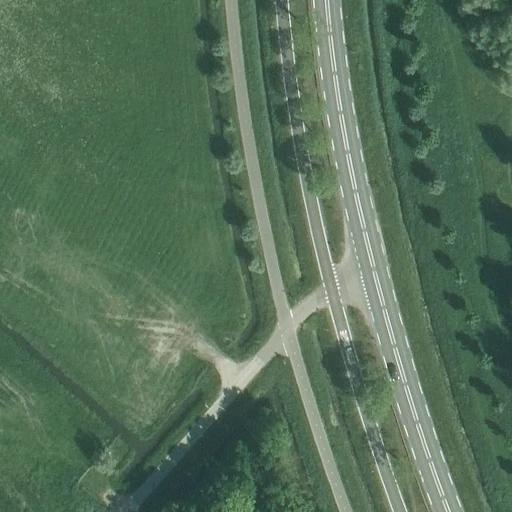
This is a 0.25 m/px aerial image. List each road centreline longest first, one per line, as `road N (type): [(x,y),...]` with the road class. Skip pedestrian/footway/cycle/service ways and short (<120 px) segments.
road 1 (unclassified): [(126,511),(309,304),(373,279)]
road 2 (primary): [(373,279),(322,0)]
road 3 (primary): [(446,511),(373,279)]
